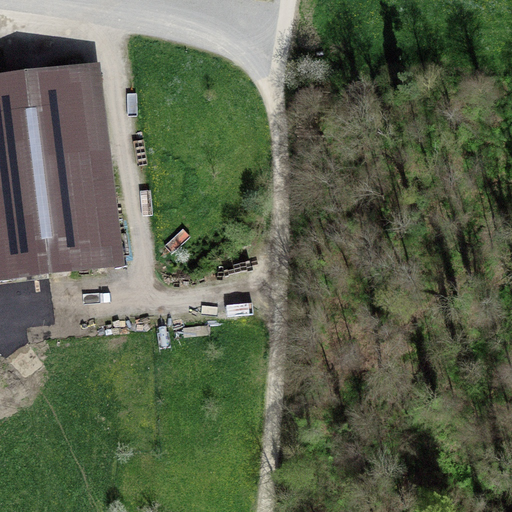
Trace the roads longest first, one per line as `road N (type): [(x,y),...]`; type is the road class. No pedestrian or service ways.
road 1 (track): [(267,511),(281,46)]
road 2 (unclassified): [(281,46),(34,0)]
